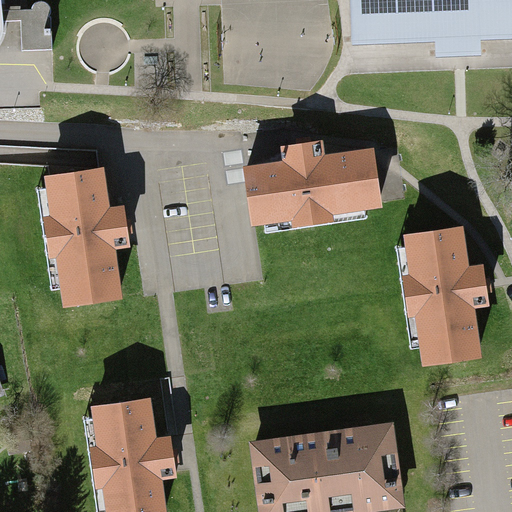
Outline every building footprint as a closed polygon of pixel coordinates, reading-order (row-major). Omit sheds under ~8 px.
[(511,0),(351,0),(353,43),(511,36),(511,0)] [(20,22),(21,50),(52,49),(51,16),(51,10),(50,6),(47,3),(42,1),(37,2),(34,4),(30,9),(1,11),(2,22),(20,22)] [(377,210),(373,152),(235,165),(240,224),(377,210)] [(57,303),(108,295),(93,167),(37,172),(57,303)] [(479,358),(459,226),(397,233),(416,365),(479,358)] [(162,511),(149,400),(87,405),(96,511),(162,511)] [(391,425),(246,441),(253,511),(389,511),(401,511),(391,425)]
